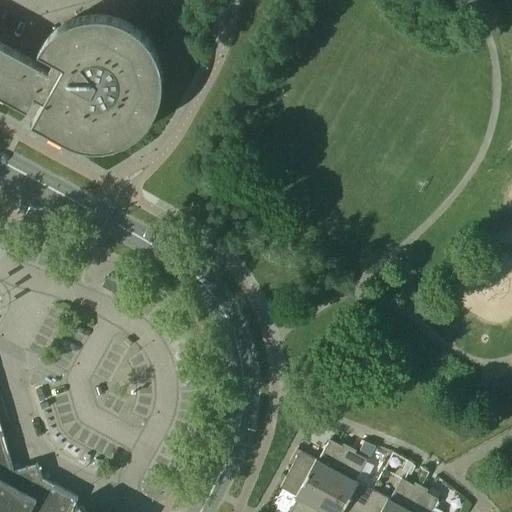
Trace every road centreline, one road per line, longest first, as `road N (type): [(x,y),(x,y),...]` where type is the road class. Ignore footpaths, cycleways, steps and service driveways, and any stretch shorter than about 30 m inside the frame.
road 1 (tertiary): [(199,511),(240,420),(245,379),(235,333),(180,262),(0,163)]
road 2 (residential): [(143,511),(119,498),(162,416),(167,393),(158,355),(135,324),(0,265)]
